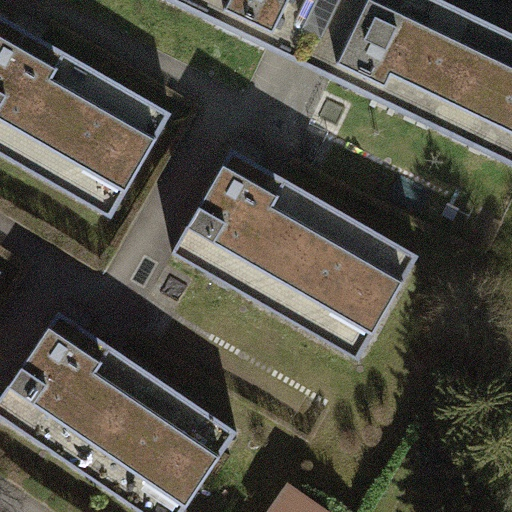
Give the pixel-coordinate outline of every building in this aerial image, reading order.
[(176,101),(0,0),(0,145),(113,211),(176,101)] [(163,0),(297,64),(327,0),(163,0)] [(511,33),(441,0),(327,0),(297,64),(511,166),(511,33)] [(418,245),(237,140),(178,242),(359,346),(418,245)] [(0,266),(12,250),(0,241),(0,266)] [(170,511),(232,424),(62,306),(0,394),(0,412),(144,511),(170,511)] [(315,511),(280,487),(262,511),(315,511)]
